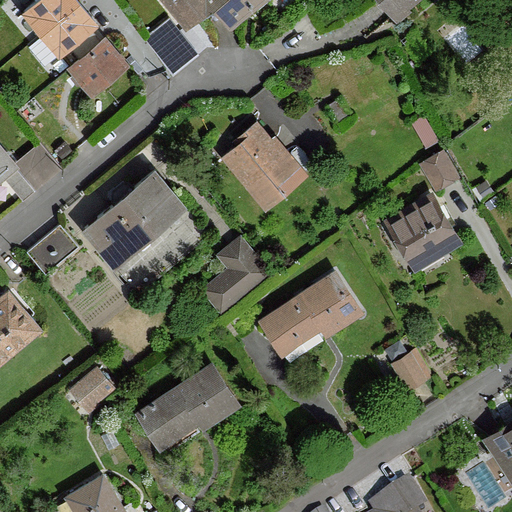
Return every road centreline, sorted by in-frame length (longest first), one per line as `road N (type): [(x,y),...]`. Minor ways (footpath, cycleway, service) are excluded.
road 1 (residential): [(230,70),(186,85),(0,238)]
road 2 (residential): [(511,368),(296,511)]
